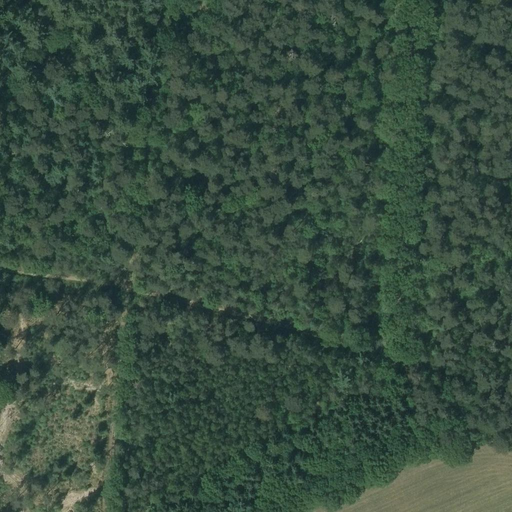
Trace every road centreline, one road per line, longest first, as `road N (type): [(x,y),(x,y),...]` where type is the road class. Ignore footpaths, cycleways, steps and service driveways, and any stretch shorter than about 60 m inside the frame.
road 1 (track): [(105,511),(164,0)]
road 2 (track): [(0,266),(392,357)]
road 3 (track): [(416,0),(392,357)]
